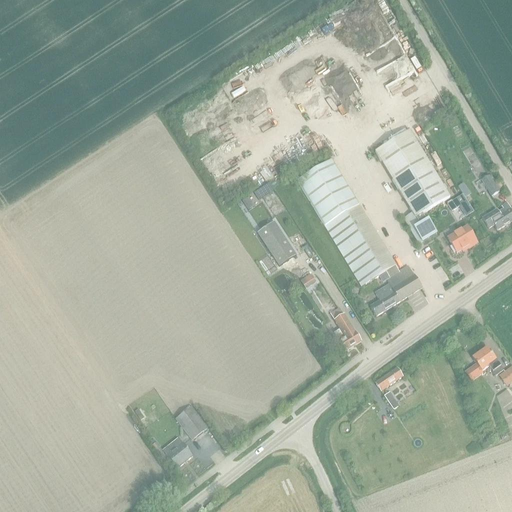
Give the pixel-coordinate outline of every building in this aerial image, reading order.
[(426,222),(422,215),(450,198),(409,132),(375,153),(412,214),(403,220),(415,239),(418,237),(422,243),(436,235),(428,221),(426,222)] [(373,232),(359,207),(360,207),(333,162),(299,182),(325,227),(339,252),(373,232)] [(491,198),(500,193),(489,176),(481,181),(491,198)] [(473,212),(462,195),(447,205),(451,212),(463,205),(469,215),(473,212)] [(489,230),(494,227),(498,232),(511,223),(511,213),(508,207),(498,214),(496,212),(483,220),(489,230)] [(279,269),(296,258),(291,251),(285,242),(273,224),(257,235),(279,269)] [(470,249),(478,244),(468,228),(448,239),(457,254),(469,247),(470,249)] [(395,269),(373,232),(339,252),(360,288),(395,269)] [(292,238),(285,242),(291,251),(298,246),(292,238)] [(376,317),(422,289),(409,268),(387,281),(389,286),(375,294),(379,302),(370,308),(376,317)] [(344,339),(339,342),(345,353),(365,340),(359,330),(354,332),(343,315),(333,322),(344,339)] [(495,378),(503,371),(486,349),(472,361),(481,373),(488,368),(495,378)] [(506,388),(511,382),(511,368),(498,377),(506,388)] [(382,393),(404,377),(398,369),(376,384),(382,393)] [(389,394),(383,398),(389,406),(395,402),(389,394)] [(191,442),(207,429),(191,408),(175,420),(191,442)] [(488,431),(494,428),(489,415),(483,418),(488,431)] [(160,458),(165,454),(157,444),(152,448),(160,458)] [(177,470),(192,457),(182,444),(166,456),(177,470)]
